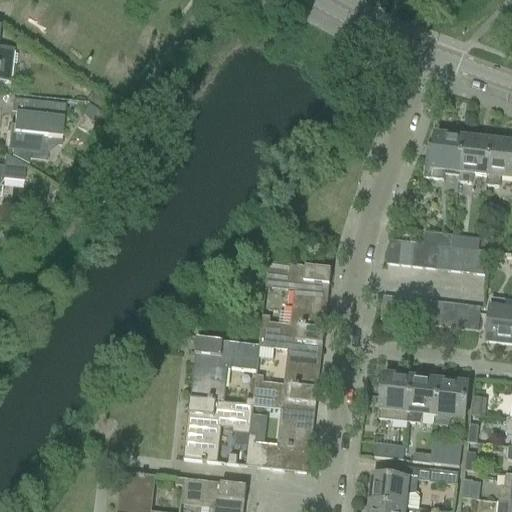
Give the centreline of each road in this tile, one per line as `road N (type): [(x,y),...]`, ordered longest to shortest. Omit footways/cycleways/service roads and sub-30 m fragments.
road 1 (unclassified): [(328,511),(357,259),(431,54)]
road 2 (unclassified): [(431,54),(313,0)]
